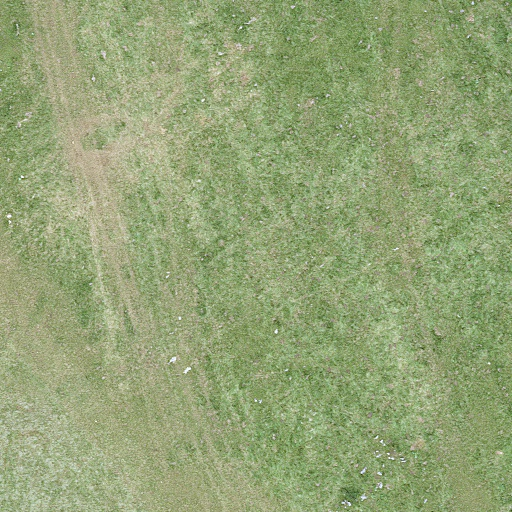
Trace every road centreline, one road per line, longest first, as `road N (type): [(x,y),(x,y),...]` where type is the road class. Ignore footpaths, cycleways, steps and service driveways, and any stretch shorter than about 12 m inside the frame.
road 1 (track): [(55,0),(191,511)]
road 2 (track): [(0,284),(171,511)]
